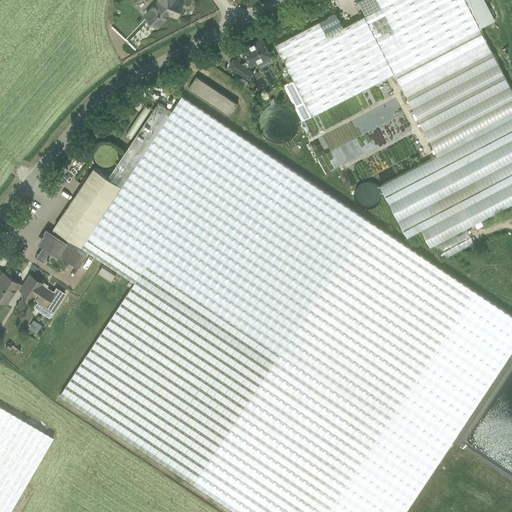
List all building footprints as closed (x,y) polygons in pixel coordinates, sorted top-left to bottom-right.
[(177,16),(183,0),(182,0),(159,0),(146,15),(158,26),(170,14),(177,16)] [(327,35),(320,21),(275,44),(313,115),(394,73),(437,155),(380,185),(407,237),(421,229),(430,246),(511,203),(511,91),(479,28),(464,0),(377,0),(381,7),(365,15),(343,26),(327,35)] [(381,7),(377,0),(359,0),(358,1),(365,15),(381,7)] [(464,0),(479,28),(495,20),(484,0),(464,0)] [(336,12),(320,21),(327,35),(343,26),(336,12)] [(246,67),(250,65),(251,66),(271,56),(262,39),(242,49),(248,61),(241,64),(234,59),(229,66),(249,79),(254,72),(246,67)] [(237,103),(196,76),(189,87),(230,114),(237,103)] [(249,82),(242,78),(239,83),(245,87),(249,82)] [(511,311),(369,220),(182,96),(172,111),(158,102),(108,177),(121,186),(81,246),(118,271),(135,282),(60,394),(237,511),(405,511),(451,443),(511,351),(511,311)] [(135,107),(139,110),(144,103),(140,101),(135,107)] [(94,168),(54,228),(43,245),(46,246),(37,259),(43,262),(51,250),(78,268),(87,255),(79,249),(81,246),(121,186),(108,177),(94,168)] [(378,182),(359,182),(360,200),(378,199),(378,182)] [(98,272),(103,275),(112,281),(116,274),(102,266),(98,272)] [(22,285),(19,283),(3,272),(0,275),(0,302),(1,304),(4,303),(5,301),(7,303),(17,287),(19,289),(18,290),(33,299),(37,301),(33,307),(49,317),(65,293),(55,287),(55,288),(53,291),(46,287),(42,285),(44,282),(30,274),(22,285)] [(33,319),(28,327),(37,332),(42,324),(33,319)] [(0,511),(9,511),(54,437),(0,405),(0,511)]
